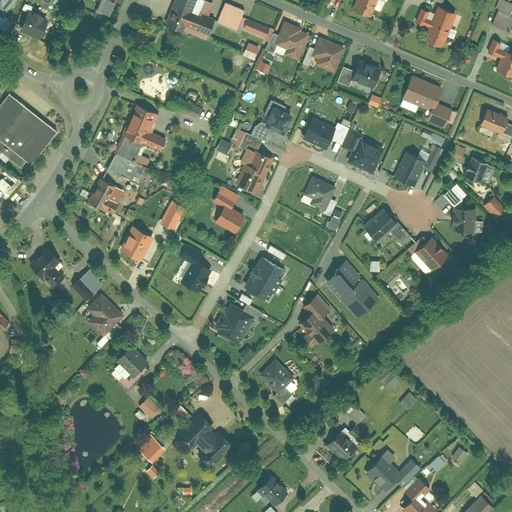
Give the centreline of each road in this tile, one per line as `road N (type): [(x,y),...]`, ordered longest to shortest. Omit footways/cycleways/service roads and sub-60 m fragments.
road 1 (residential): [(185,340),(285,166),(299,157),(324,160),(417,207)]
road 2 (residential): [(267,0),(511,102)]
road 3 (residential): [(185,340),(359,511)]
road 4 (residential): [(41,203),(185,340)]
